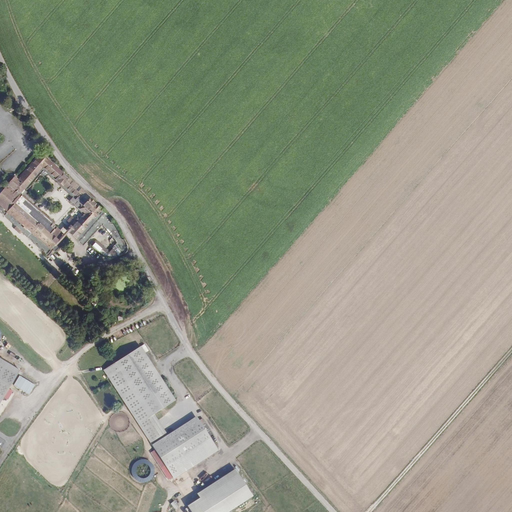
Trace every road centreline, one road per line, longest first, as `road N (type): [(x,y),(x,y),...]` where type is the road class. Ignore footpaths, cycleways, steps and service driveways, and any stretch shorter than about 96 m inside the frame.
road 1 (unclassified): [(330,511),(189,350),(127,234),(69,172),(0,60)]
road 2 (track): [(0,463),(77,356),(163,305)]
road 3 (track): [(367,511),(511,347)]
